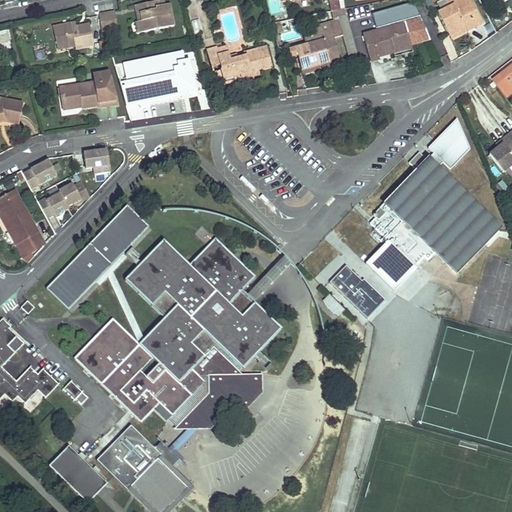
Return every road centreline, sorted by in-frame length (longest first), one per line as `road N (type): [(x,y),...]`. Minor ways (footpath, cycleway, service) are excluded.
road 1 (residential): [(0,282),(6,288),(28,273),(150,147),(153,132)]
road 2 (residential): [(153,132),(40,149),(0,171)]
road 3 (residential): [(153,132),(275,114)]
